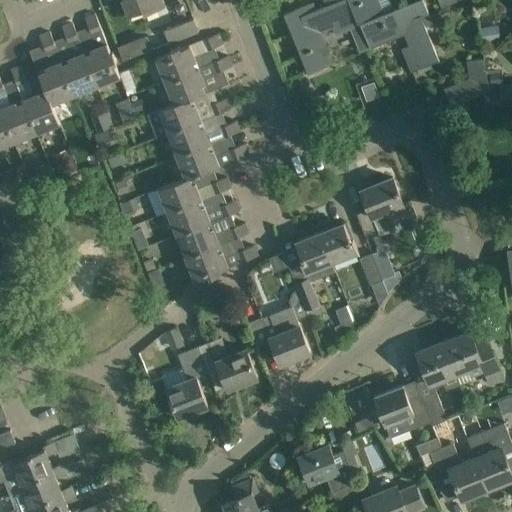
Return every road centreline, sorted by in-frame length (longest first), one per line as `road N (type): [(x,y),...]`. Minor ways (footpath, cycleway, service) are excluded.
road 1 (residential): [(179,505),(443,281),(455,262),(455,234),(430,159),(405,138),(377,135),(302,163)]
road 2 (residential): [(302,163),(236,0)]
road 3 (residential): [(179,505),(155,481),(117,384),(104,371)]
road 4 (residential): [(104,371),(201,289)]
